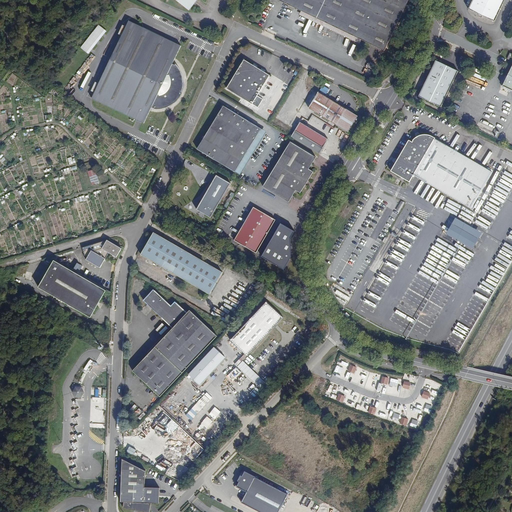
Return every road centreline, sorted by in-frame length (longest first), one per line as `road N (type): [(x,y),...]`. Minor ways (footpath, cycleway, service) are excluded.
road 1 (unclassified): [(389,100),(235,28),(140,230)]
road 2 (unclassified): [(140,230),(117,278),(113,511)]
road 3 (tertiary): [(389,100),(309,237),(309,284),(340,329)]
road 4 (unclassified): [(308,364),(175,511)]
road 5 (secondary): [(511,341),(425,511)]
road 6 (residential): [(427,364),(405,401),(308,364)]
road 7 (unclassified): [(140,230),(16,262)]
